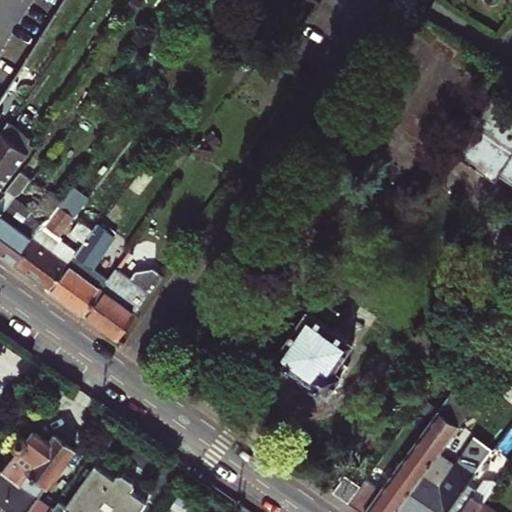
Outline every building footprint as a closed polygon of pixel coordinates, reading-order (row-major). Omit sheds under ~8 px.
[(31,74),(22,68),(10,89),(0,103),(0,116),(4,111),(12,117),(25,98),(18,93),(31,74)] [(511,109),(493,97),(456,155),(476,168),(481,160),(511,180),(511,109)] [(33,139),(11,122),(7,119),(0,129),(0,180),(6,185),(34,147),(30,144),(33,139)] [(129,187),(142,196),(159,173),(145,163),(129,187)] [(0,219),(9,206),(13,201),(15,198),(17,197),(21,196),(34,177),(23,171),(10,188),(6,193),(3,191),(0,188),(0,219)] [(0,188),(3,191),(6,193),(10,188),(6,185),(0,180),(0,188)] [(41,209),(53,216),(60,206),(65,198),(53,190),(41,209)] [(65,198),(60,206),(74,215),(80,206),(67,196),(65,198)] [(9,206),(0,219),(0,252),(17,264),(44,222),(32,214),(35,210),(17,197),(15,198),(13,201),(9,206)] [(49,288),(76,251),(60,239),(60,234),(74,215),(60,206),(53,216),(44,222),(17,264),(49,288)] [(49,288),(83,313),(106,281),(91,270),(114,234),(97,223),(76,251),(49,288)] [(83,313),(121,339),(153,292),(166,274),(156,267),(137,271),(133,277),(117,266),(106,281),(83,313)] [(278,354),(330,390),(351,361),(344,357),(357,340),(334,323),(344,309),(321,293),(278,354)] [(460,383),(441,410),(460,421),(479,396),(460,383)] [(394,511),(398,508),(422,474),(460,421),(441,410),(382,489),(367,478),(361,485),(349,501),(366,511),(394,511)] [(0,468),(0,502),(12,511),(52,511),(54,509),(39,498),(74,449),(41,424),(31,437),(25,434),(18,437),(17,445),(23,450),(6,472),(0,468)] [(477,433),(462,455),(481,468),(496,445),(477,433)] [(448,511),(465,488),(469,482),(476,471),(459,459),(439,487),(422,474),(398,508),(403,511),(448,511)] [(65,509),(58,504),(54,509),(52,511),(140,511),(147,503),(132,492),(134,489),(133,481),(123,475),(118,476),(115,480),(96,466),(91,474),(85,470),(77,482),(83,485),(65,509)] [(345,474),(332,490),(349,501),(361,485),(345,474)] [(477,511),(484,502),(492,490),(499,481),(492,478),(484,478),(473,494),(465,488),(448,511),(477,511)] [(500,511),(484,502),(477,511),(500,511)]
